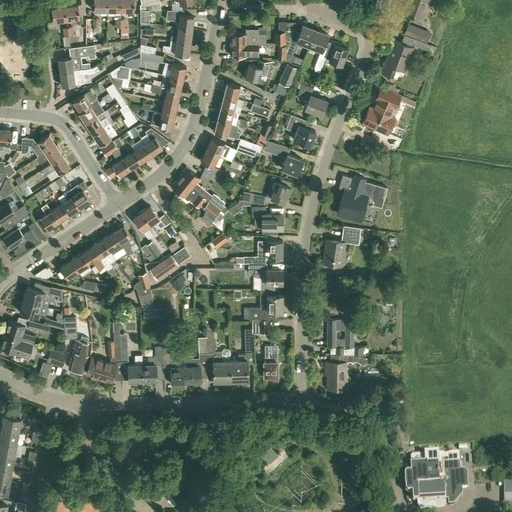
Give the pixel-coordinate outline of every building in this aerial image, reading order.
[(93,0),(93,9),(107,9),(106,0),(93,0)] [(120,10),(120,0),(106,0),(107,9),(115,10),(120,10)] [(133,10),(133,0),(120,0),(120,10),(133,10)] [(140,10),(149,10),(161,9),(159,0),(140,0),(142,4),(140,4),(140,10)] [(410,0),(405,13),(419,19),(426,0),(410,0)] [(78,4),(64,6),(66,19),(79,18),(78,4)] [(66,19),(64,6),(51,7),(53,21),(66,19)] [(149,22),(149,10),(140,10),(140,22),(149,22)] [(178,27),(191,28),(193,16),(182,15),(182,10),(166,10),(165,19),(179,21),(178,27)] [(86,26),(86,29),(94,29),(94,27),(99,26),(99,18),(86,18),(86,26)] [(299,32),(296,41),(304,44),(308,45),(314,29),(302,24),(299,32)] [(171,34),(170,41),(189,43),(191,28),(178,27),(177,35),(171,34)] [(417,27),(414,35),(423,39),(426,31),(417,27)] [(246,28),(246,34),(231,33),(230,45),(258,45),(265,45),(266,34),(257,34),(257,28),(246,28)] [(314,29),(308,45),(315,48),(321,50),(325,40),(327,34),(314,29)] [(286,39),(286,31),(274,31),(274,43),(286,43),(286,39)] [(409,54),(413,46),(392,38),(379,72),(388,75),(392,66),(402,70),(408,54),(409,54)] [(431,44),(413,38),(411,44),(428,50),(431,44)] [(294,56),(292,55),(296,43),(290,41),(290,40),(286,39),(286,43),(286,44),(285,60),(292,63),(294,56)] [(326,54),(325,57),(328,58),(328,59),(341,64),(347,47),(341,45),(342,43),(337,42),(332,40),(331,40),(331,42),(326,54)] [(170,41),(169,46),(163,45),(162,51),(174,52),(174,54),(187,55),(189,43),(170,41)] [(156,47),(146,45),(140,43),(140,50),(154,53),(156,47)] [(75,56),(71,56),(58,58),(60,72),(90,68),(89,62),(82,63),(81,56),(88,55),(88,58),(95,57),(93,44),(74,47),(75,56)] [(230,45),(230,56),(251,56),(251,51),(258,51),(258,45),(230,45)] [(286,45),(277,45),(276,58),(285,58),(286,45)] [(154,53),(140,50),(140,57),(148,59),(162,62),(164,55),(154,53)] [(320,52),(314,66),(315,70),(319,72),(325,57),(326,54),(321,52),(320,52)] [(248,64),(246,70),(242,74),(250,81),(253,78),(259,80),(261,73),(268,75),(272,60),(258,60),(257,66),(248,64)] [(164,67),(171,69),(169,76),(183,80),(186,67),(165,62),(164,67)] [(289,86),(297,68),(286,63),(278,81),(289,86)] [(120,64),(109,72),(112,76),(123,78),(124,65),(120,64)] [(90,68),(60,72),(62,86),(75,84),(84,83),(83,74),(94,72),(100,70),(98,65),(91,68),(90,68)] [(169,76),(163,74),(161,86),(160,87),(180,92),(183,80),(169,76)] [(121,85),(123,78),(112,76),(118,86),(121,86),(121,85)] [(313,87),(328,93),(331,86),(316,80),(313,87)] [(236,98),(240,85),(226,82),(223,95),(236,98)] [(112,89),(115,87),(113,83),(106,87),(110,93),(113,90),(112,89)] [(301,84),(298,94),(308,98),(305,108),(321,114),(326,100),(310,94),(313,88),(301,84)] [(165,94),(163,101),(177,104),(180,92),(160,87),(152,85),(151,90),(165,93),(165,94)] [(374,127),(390,90),(381,86),(375,99),(378,100),(374,109),(369,106),(362,122),(374,127)] [(113,90),(110,93),(112,97),(114,96),(118,102),(123,99),(119,93),(115,87),(112,89),(113,90)] [(90,88),(84,93),(73,101),(80,111),(98,100),(90,88)] [(395,107),(398,99),(400,94),(390,90),(374,127),(387,133),(391,124),(395,125),(397,119),(394,117),(389,115),(392,106),(395,107)] [(236,98),(223,95),(220,107),(240,112),(241,106),(235,104),(236,98)] [(126,104),(123,99),(118,102),(121,107),(120,108),(124,114),(127,112),(126,110),(129,108),(126,104)] [(98,100),(80,111),(78,112),(85,123),(97,115),(105,110),(98,100)] [(174,117),(177,104),(163,101),(161,112),(161,113),(174,117)] [(267,115),(270,109),(259,105),(256,112),(267,115)] [(220,107),(217,119),(238,125),(239,124),(236,124),(239,112),(240,112),(220,107)] [(124,114),(126,117),(123,119),(128,126),(136,120),(132,114),(132,113),(129,108),(126,110),(127,112),(124,114)] [(158,125),(154,124),(153,126),(170,137),(171,129),(174,117),(161,113),(158,125)] [(287,118),(284,123),(287,124),(286,128),(295,131),(292,139),(300,142),(299,144),(311,148),(314,139),(313,138),(316,130),(311,128),(313,122),(302,118),(291,114),(291,115),(288,113),(286,118),(287,118)] [(100,120),(97,115),(85,123),(92,133),(110,122),(106,116),(100,120)] [(238,125),(217,119),(213,132),(227,135),(238,138),(240,131),(237,130),(238,125)] [(110,122),(92,133),(99,145),(111,137),(116,133),(110,122)] [(254,130),(260,132),(262,133),(268,135),(272,125),(265,122),(263,126),(257,124),(254,130)] [(150,138),(144,142),(152,154),(162,147),(161,146),(169,140),(151,127),(145,131),(150,138)] [(0,149),(3,149),(3,143),(9,144),(9,148),(14,148),(17,145),(18,136),(11,136),(12,130),(0,128),(0,149)] [(56,144),(49,133),(36,142),(33,138),(22,137),(21,152),(24,152),(28,150),(28,145),(31,145),(38,156),(45,152),(56,144)] [(206,149),(219,155),(224,157),(230,146),(211,137),(206,149)] [(251,148),(256,150),(260,151),(262,145),(253,142),(240,137),(238,144),(251,148)] [(116,138),(112,141),(117,148),(122,145),(117,138),(116,138)] [(266,139),(264,145),(262,148),(285,157),(281,168),(297,174),(303,159),(289,153),(291,147),(275,142),(266,139)] [(117,149),(117,148),(112,141),(101,149),(106,156),(112,152),(117,149)] [(152,154),(144,142),(133,150),(141,161),(152,154)] [(39,163),(48,157),(51,162),(52,163),(63,155),(56,144),(45,152),(38,156),(35,158),(39,163)] [(254,156),(256,150),(251,148),(238,144),(236,149),(254,156)] [(126,149),(129,153),(123,157),(131,168),(141,161),(133,150),(131,146),(126,149)] [(122,157),(117,149),(112,152),(116,157),(115,162),(112,164),(115,169),(115,170),(115,171),(116,170),(120,176),(131,168),(123,157),(122,157)] [(207,163),(205,168),(223,177),(225,171),(213,166),(219,155),(206,149),(200,160),(207,163)] [(59,173),(70,166),(63,155),(52,163),(51,162),(39,170),(43,176),(55,168),(59,173)] [(236,169),(239,163),(232,160),(230,166),(236,169)] [(4,173),(6,173),(6,174),(7,177),(15,171),(11,164),(10,162),(4,165),(4,173)] [(24,163),(25,171),(37,170),(37,165),(34,165),(34,162),(24,163)] [(182,172),(178,176),(202,195),(206,198),(210,201),(220,209),(224,212),(229,209),(223,204),(225,201),(213,192),(211,194),(196,182),(200,178),(186,167),(185,168),(184,167),(181,170),(182,172)] [(221,181),(223,177),(205,168),(202,175),(220,183),(221,181)] [(367,198),(382,202),(386,186),(363,180),(364,177),(355,174),(354,177),(342,174),(338,187),(343,189),(336,213),(360,220),(367,198)] [(22,183),(25,181),(22,176),(16,180),(18,184),(21,182),(22,183)] [(171,185),(171,186),(187,199),(188,198),(199,206),(206,198),(202,195),(178,176),(175,180),(173,180),(171,183),(171,185)] [(60,187),(65,183),(63,180),(61,181),(59,178),(55,180),(60,187)] [(14,190),(8,180),(3,184),(9,193),(14,190)] [(21,182),(18,184),(22,189),(21,189),(25,196),(32,191),(28,185),(25,181),(22,183),(21,182)] [(284,202),(290,186),(276,181),(270,197),(284,202)] [(79,208),(90,200),(79,183),(73,187),(74,188),(69,191),(79,208)] [(47,195),(43,189),(38,192),(40,195),(41,194),(43,197),(47,195)] [(63,193),(67,199),(62,203),(69,214),(79,208),(69,191),(68,190),(63,193)] [(40,195),(38,192),(34,195),(38,201),(43,197),(41,194),(40,195)] [(241,199),(264,204),(265,196),(242,192),(241,199)] [(8,202),(0,207),(0,223),(1,223),(10,217),(14,223),(30,212),(24,204),(24,203),(18,207),(13,199),(8,202)] [(220,209),(210,201),(204,207),(215,216),(220,209)] [(49,228),(50,229),(54,227),(53,225),(59,222),(51,210),(46,203),(41,206),(46,213),(40,217),(35,221),(38,225),(43,232),(48,229),(48,228),(49,228)] [(69,214),(62,203),(51,210),(59,222),(69,214)] [(141,211),(150,223),(152,226),(156,223),(160,229),(165,226),(150,205),(141,211)] [(251,206),(251,216),(255,216),(255,228),(262,228),(277,228),(282,228),(282,213),(266,213),(266,206),(251,206)] [(152,235),(148,228),(152,226),(150,223),(141,211),(133,217),(148,238),(152,235)] [(123,224),(122,225),(122,224),(120,223),(117,225),(116,227),(117,228),(112,231),(120,243),(122,247),(123,247),(128,254),(133,250),(129,245),(130,244),(128,241),(126,240),(126,239),(131,236),(123,224)] [(176,232),(171,224),(165,229),(170,236),(176,232)] [(18,228),(3,237),(10,248),(17,243),(18,244),(20,245),(24,250),(45,235),(43,232),(38,225),(31,230),(31,229),(22,234),(18,228)] [(346,242),(359,244),(359,243),(361,228),(343,225),(341,240),(328,238),(324,262),(342,265),(346,242)] [(112,231),(102,238),(110,250),(112,253),(122,247),(120,243),(112,231)] [(212,237),(216,247),(229,242),(225,232),(212,237)] [(91,245),(99,257),(103,264),(107,269),(106,269),(109,272),(110,272),(112,275),(116,272),(112,266),(107,257),(112,253),(110,250),(102,238),(91,245)] [(152,240),(146,244),(146,243),(141,247),(147,256),(151,253),(154,257),(161,252),(152,240)] [(176,240),(168,245),(171,250),(179,245),(176,240)] [(257,240),(257,251),(265,252),(265,255),(265,257),(267,257),(282,257),(282,240),(277,240),(266,240),(257,240)] [(81,252),(89,264),(93,269),(94,269),(95,270),(97,268),(103,264),(99,257),(91,245),(81,252)] [(81,252),(70,259),(79,271),(89,264),(81,252)] [(149,269),(153,275),(155,278),(177,263),(171,254),(149,269)] [(70,259),(60,266),(68,278),(79,271),(70,259)] [(281,282),(282,282),(282,269),(266,269),(266,262),(265,262),(248,262),(248,263),(248,273),(253,273),(253,276),(260,276),(260,289),(265,289),(273,289),(273,285),(281,285),(281,282)] [(138,274),(140,280),(143,287),(149,285),(146,272),(138,274)] [(171,281),(175,287),(183,281),(186,279),(182,273),(171,281)] [(150,291),(149,285),(143,287),(140,280),(135,283),(137,287),(138,288),(136,289),(138,295),(150,291)] [(90,285),(89,289),(99,291),(101,283),(95,282),(90,281),(89,285),(90,285)] [(47,292),(32,287),(27,286),(23,298),(46,305),(48,298),(45,297),(47,292)] [(59,300),(62,300),(62,288),(51,286),(49,292),(58,295),(57,299),(59,300)] [(260,307),(250,307),(250,317),(268,317),(268,311),(282,311),(282,294),(273,294),(273,289),(265,289),(260,289),(260,307)] [(140,301),(152,297),(151,295),(150,291),(138,295),(140,301)] [(142,307),(153,309),(152,297),(140,301),(141,306),(142,307)] [(20,302),(19,302),(17,307),(18,308),(20,309),(20,310),(39,316),(41,311),(38,310),(40,304),(46,305),(23,298),(22,302),(20,302)] [(142,317),(154,317),(154,309),(153,309),(142,307),(142,309),(142,317)] [(63,316),(63,319),(64,322),(64,328),(65,338),(77,338),(75,316),(63,316)] [(45,317),(43,322),(43,323),(49,324),(64,328),(64,322),(45,317)] [(327,346),(330,346),(330,353),(363,353),(363,346),(353,346),(353,318),(327,318),(327,346)] [(47,332),(49,324),(43,323),(43,322),(32,319),(30,319),(27,326),(32,327),(47,332)] [(269,319),(252,319),(252,333),(269,333),(269,319)] [(24,325),(16,323),(8,321),(4,333),(21,338),(33,342),(35,336),(32,335),(22,332),(24,325)] [(244,328),(245,351),(252,351),(251,328),(244,328)] [(230,380),(230,360),(230,358),(229,350),(228,348),(223,349),(221,350),(221,354),(214,354),(213,329),(205,330),(205,336),(206,352),(207,364),(213,364),(213,380),(230,380)] [(21,338),(4,333),(0,348),(29,356),(31,350),(33,342),(21,338)] [(120,333),(113,334),(113,341),(108,341),(108,356),(114,356),(115,360),(121,360),(120,333)] [(127,333),(120,333),(121,360),(128,360),(127,333)] [(74,347),(68,367),(83,371),(88,355),(87,355),(88,343),(86,342),(88,337),(81,335),(80,340),(75,339),(73,346),(74,347)] [(200,377),(200,365),(207,364),(206,352),(205,336),(197,336),(198,364),(191,364),(191,354),(185,354),(184,354),(184,365),(185,364),(185,381),(192,380),(192,382),(200,382),(202,380),(202,377),(200,377)] [(165,345),(165,343),(162,343),(162,345),(163,363),(163,367),(167,367),(168,368),(170,368),(171,378),(169,378),(169,381),(171,383),(179,383),(179,381),(185,381),(185,364),(184,365),(176,365),(176,357),(175,356),(174,347),(172,345),(165,345)] [(148,356),(148,363),(142,363),(143,379),(156,379),(156,363),(163,363),(162,345),(154,345),(155,355),(148,356)] [(277,353),(270,353),(270,345),(264,345),(265,360),(264,360),(264,375),(269,375),(269,378),(276,378),(276,375),(277,375),(277,360),(277,353)] [(51,348),(48,355),(46,361),(62,367),(66,354),(66,353),(51,348)] [(237,358),(230,358),(230,360),(230,380),(247,379),(246,352),(237,352),(237,358)] [(135,363),(128,364),(128,380),(143,379),(142,363),(142,353),(135,354),(135,363)] [(330,353),(330,361),(325,361),(325,372),(327,372),(327,388),(345,388),(346,360),(361,361),(361,364),(365,364),(365,361),(367,361),(367,358),(362,358),(363,353),(330,353)] [(117,364),(91,356),(86,372),(91,374),(91,376),(92,377),(94,378),(96,379),(98,378),(99,376),(111,380),(117,364)] [(19,430),(21,418),(4,414),(1,427),(19,430)] [(19,430),(1,427),(0,434),(0,439),(16,443),(19,430)] [(0,439),(0,452),(14,455),(16,443),(0,439)] [(271,445),(262,453),(270,461),(279,453),(271,445)] [(14,455),(0,452),(0,465),(12,468),(14,455)] [(412,501),(413,501),(417,501),(418,507),(420,509),(443,507),(444,506),(444,499),(449,498),(451,500),(453,499),(454,498),(455,496),(454,496),(457,493),(458,493),(459,493),(460,491),(460,488),(467,488),(466,472),(465,469),(459,470),(458,462),(458,453),(443,454),(443,457),(438,457),(437,453),(424,454),(424,455),(412,456),(411,458),(412,465),(411,465),(410,465),(411,473),(406,474),(404,475),(405,482),(403,483),(405,485),(405,491),(407,493),(412,492),(412,501)] [(12,468),(0,465),(0,478),(10,480),(12,468)] [(0,478),(0,491),(7,493),(10,480),(0,478)] [(23,482),(20,499),(25,500),(28,483),(23,482)] [(511,482),(503,483),(504,506),(511,505),(511,482)]
